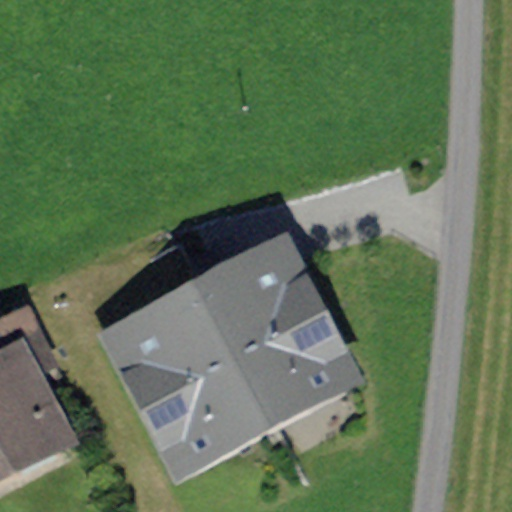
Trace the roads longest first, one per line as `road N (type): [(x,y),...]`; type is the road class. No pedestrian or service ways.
road 1 (residential): [(467,0),(457,233),(425,511)]
road 2 (unknown): [(190,228),(462,146)]
